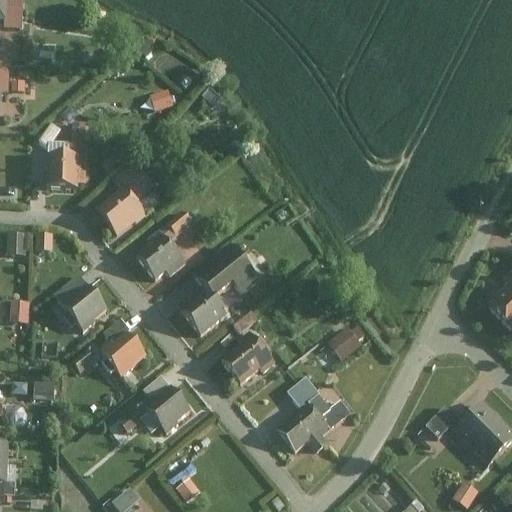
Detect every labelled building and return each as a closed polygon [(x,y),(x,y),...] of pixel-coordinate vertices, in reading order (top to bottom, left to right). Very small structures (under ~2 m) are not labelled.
[(160,114),(180,107),(174,90),(154,97),(160,114)] [(83,161),(82,129),(67,130),(68,162),(83,161)] [(68,162),(38,161),(38,193),(72,193),(71,178),(83,178),(83,161),(68,162)] [(85,218),(108,245),(137,220),(125,206),(140,193),(134,187),(143,179),(130,163),(108,181),(117,191),(85,218)] [(13,234),(12,256),(30,256),(31,234),(13,234)] [(42,235),(41,251),(56,252),(57,235),(42,235)] [(154,290),(181,267),(159,240),(131,262),(154,290)] [(169,314),(190,343),(219,323),(212,312),(253,282),(228,246),(181,280),(193,297),(169,314)] [(511,270),(499,284),(507,292),(484,316),(501,333),(511,322),(511,270)] [(106,317),(77,279),(51,300),(81,337),(106,317)] [(141,361),(122,339),(129,332),(119,320),(99,337),(108,347),(94,360),(115,384),(141,361)] [(358,350),(344,333),(326,347),(340,365),(358,350)] [(272,368),(246,338),(211,368),(233,393),(257,372),(262,377),(272,368)] [(195,416),(160,372),(134,393),(145,406),(123,424),(128,430),(141,420),(160,444),(195,416)] [(309,401),(300,389),(286,399),(295,412),(303,406),(309,401)] [(348,417),(338,404),(321,417),(309,401),(303,406),(325,435),(348,417)] [(325,435),(303,406),(295,412),(267,433),(285,457),(303,443),(314,459),(325,451),(318,442),(325,435)] [(511,446),(511,444),(478,407),(446,436),(482,474),(511,446)] [(452,424),(441,412),(420,430),(430,442),(452,424)] [(196,479),(181,490),(192,505),(207,495),(196,479)] [(457,500),(473,510),(484,492),(468,483),(457,500)] [(138,489),(117,502),(123,511),(130,511),(146,502),(138,489)]
